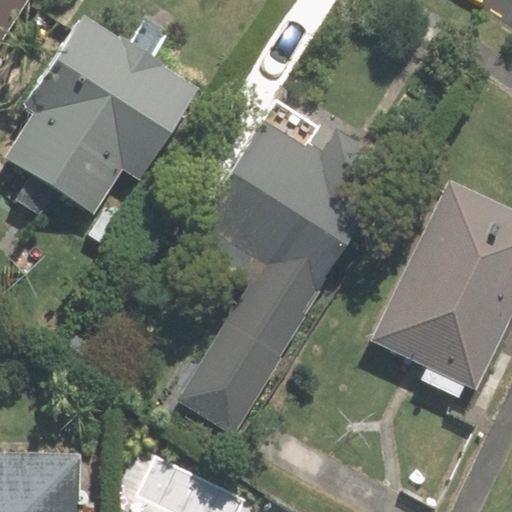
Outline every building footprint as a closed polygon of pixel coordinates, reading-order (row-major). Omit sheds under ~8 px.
[(0,0),(0,50),(30,0),(0,0)] [(94,215),(124,166),(146,180),(204,89),(84,12),(25,103),(35,110),(4,158),(94,215)] [(174,399),(233,435),(397,174),(331,133),(320,151),(265,117),(189,238),(251,277),(174,399)] [(511,316),(511,212),(451,181),(369,338),(473,392),(511,316)] [(79,511),(80,456),(0,455),(0,511),(79,511)]
